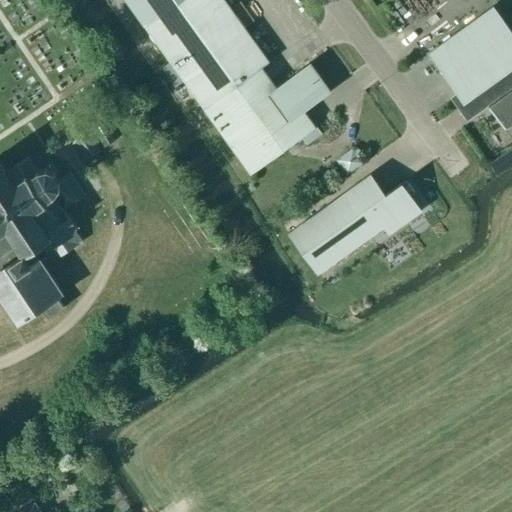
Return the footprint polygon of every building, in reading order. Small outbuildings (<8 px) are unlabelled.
[(123,0),(143,26),(250,174),(316,127),(303,109),(326,93),(306,66),(276,88),(261,67),(269,61),(224,0),(123,0)] [(511,32),(493,6),(427,54),(463,104),(474,96),(483,110),(488,106),(504,128),(511,123),(511,32)] [(93,133),(103,149),(114,140),(104,125),(93,133)] [(88,137),(77,144),(89,160),(99,153),(88,137)] [(44,249),(52,260),(81,241),(74,230),(76,228),(64,210),(85,195),(70,172),(60,178),(55,170),(45,167),(37,169),(28,157),(6,172),(0,162),(0,296),(6,306),(4,310),(11,320),(16,320),(17,322),(39,307),(47,319),(64,307),(56,296),(61,293),(35,255),(44,249)] [(385,195),(370,174),(287,233),(316,274),(383,226),(388,233),(421,210),(410,195),(414,193),(405,180),(385,195)] [(20,511),(86,511),(84,511),(39,511),(34,503),(20,511)]
